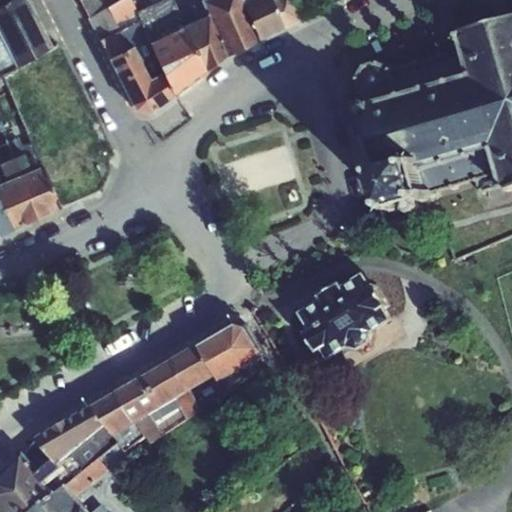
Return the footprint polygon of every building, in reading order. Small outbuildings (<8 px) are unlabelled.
[(33,59),(53,47),(28,0),(10,0),(0,7),(0,32),(17,68),(33,59)] [(81,0),(90,15),(108,6),(111,3),(109,0),(81,0)] [(122,29),(123,28),(140,20),(140,18),(141,17),(132,0),(117,0),(111,3),(108,6),(122,29)] [(132,0),(141,17),(151,13),(145,0),(132,0)] [(140,20),(150,42),(185,26),(184,25),(184,24),(173,0),(157,0),(162,8),(151,13),(141,17),(140,18),(140,20)] [(199,18),(209,14),(203,0),(199,0),(192,3),(199,18)] [(203,0),(209,14),(228,53),(259,39),(243,0),(203,0)] [(243,0),(259,39),(283,28),(271,0),(243,0)] [(293,0),(271,0),(283,28),(302,20),(293,0)] [(90,15),(101,39),(122,29),(108,6),(90,15)] [(199,18),(184,24),(184,25),(185,26),(205,70),(227,53),(228,53),(209,14),(199,18)] [(384,170),(395,206),(432,195),(431,191),(504,170),(509,188),(511,187),(511,18),(463,32),(465,36),(440,43),(444,56),(394,69),(393,67),(381,62),(366,67),(359,78),(367,102),(363,103),(362,107),(363,110),(369,112),(387,169),(384,170)] [(150,42),(140,20),(123,28),(133,46),(150,78),(164,71),(150,42)] [(205,70),(185,26),(150,42),(164,71),(174,93),(205,70)] [(101,39),(110,57),(133,46),(123,28),(122,29),(101,39)] [(0,77),(3,75),(17,68),(0,32),(0,77)] [(52,97),(64,121),(73,116),(91,107),(58,44),(53,47),(33,59),(52,97)] [(133,46),(110,57),(135,109),(150,112),(174,93),(164,71),(150,78),(133,46)] [(3,75),(19,111),(34,104),(52,97),(33,59),(17,68),(3,75)] [(73,116),(64,121),(52,97),(34,104),(56,154),(85,142),(82,134),(73,116)] [(19,111),(28,134),(39,161),(56,154),(34,104),(19,111)] [(99,125),(91,107),(73,116),(82,134),(99,125)] [(82,134),(85,142),(96,164),(114,155),(99,125),(82,134)] [(41,165),(39,161),(28,134),(6,144),(11,158),(24,152),(31,169),(41,165)] [(39,161),(41,165),(59,208),(99,190),(103,179),(96,164),(85,142),(56,154),(39,161)] [(0,181),(6,179),(0,164),(0,162),(11,158),(6,144),(0,146),(0,181)] [(0,162),(0,164),(6,179),(31,169),(24,152),(11,158),(0,162)] [(0,181),(0,203),(13,227),(25,222),(49,213),(59,208),(41,165),(31,169),(6,179),(0,181)] [(0,203),(0,232),(13,227),(0,203)] [(324,299),(302,313),(312,329),(308,332),(320,352),(325,349),(332,358),(351,347),(362,349),(373,342),(376,332),(395,320),(387,307),(390,305),(376,284),(374,285),(366,273),(345,285),(343,282),(322,296),(324,299)] [(218,375),(221,381),(267,356),(250,326),(236,322),(200,343),(218,375)] [(200,343),(173,359),(193,390),(218,375),(200,343)] [(267,356),(221,381),(221,382),(228,392),(271,362),(267,356)] [(173,359),(117,391),(138,422),(140,421),(152,414),(178,399),(193,390),(173,359)] [(193,390),(204,408),(228,392),(221,382),(221,381),(218,375),(193,390)] [(193,390),(178,399),(190,418),(204,408),(193,390)] [(108,424),(117,435),(138,422),(117,391),(94,405),(108,424)] [(94,405),(39,437),(59,463),(91,437),(108,424),(94,405)] [(152,414),(140,421),(148,434),(153,443),(165,434),(152,414)] [(117,435),(129,451),(148,434),(140,421),(138,422),(117,435)] [(105,454),(101,458),(111,471),(122,485),(125,480),(127,478),(129,473),(130,469),(130,465),(130,460),(129,451),(117,435),(108,424),(91,437),(105,454)] [(65,469),(59,463),(39,437),(25,452),(42,472),(40,475),(48,484),(65,469)] [(48,484),(57,494),(69,484),(101,458),(105,454),(91,437),(59,463),(65,469),(48,484)] [(0,500),(9,511),(34,511),(57,494),(48,484),(40,475),(42,472),(25,452),(0,480),(0,500)] [(101,458),(69,484),(79,496),(111,471),(101,458)] [(57,494),(34,511),(91,511),(79,496),(69,484),(57,494)]
